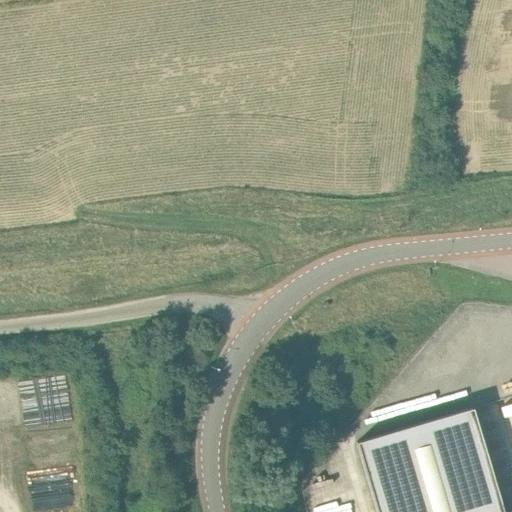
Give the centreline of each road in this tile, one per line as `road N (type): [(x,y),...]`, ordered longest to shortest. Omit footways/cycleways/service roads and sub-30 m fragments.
road 1 (residential): [(511,240),(392,252),(338,267),(290,295),(254,332)]
road 2 (unclassified): [(0,331),(179,304),(218,306),(254,332)]
road 3 (unclassified): [(216,511),(212,427),(226,375),(254,332)]
